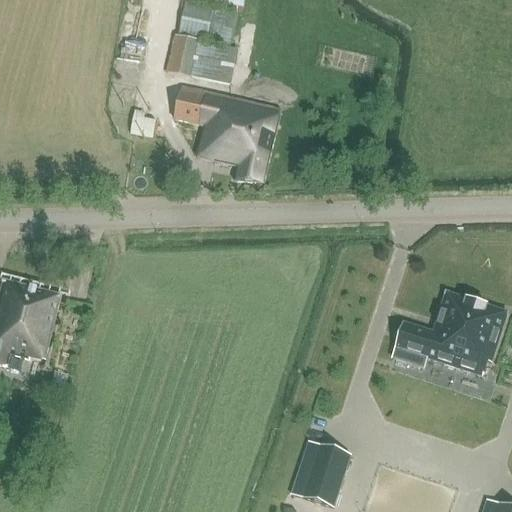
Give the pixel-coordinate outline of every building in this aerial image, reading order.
[(197,0),(245,9),(246,0),(197,0)] [(185,5),(179,38),(200,42),(199,44),(206,45),(213,11),(185,5)] [(213,11),(206,45),(231,50),(238,15),(213,11)] [(175,37),(167,74),(192,79),(199,44),(200,42),(179,38),(175,37)] [(199,44),(192,79),(230,87),(237,51),(231,50),(206,45),(199,44)] [(116,72),(132,74),(133,59),(118,58),(116,72)] [(182,89),(175,122),(204,128),(197,158),(239,168),(235,184),(264,186),(281,112),(241,103),(182,89)] [(33,290),(3,283),(0,293),(0,366),(8,369),(11,359),(15,360),(33,290)] [(45,363),(63,298),(33,290),(15,360),(29,363),(30,360),(45,363)] [(508,316),(446,295),(433,335),(404,326),(393,360),(424,370),(427,361),(483,379),(487,364),(491,366),(508,316)] [(351,458),(321,448),(309,482),(298,479),(292,497),(333,511),(351,458)]
